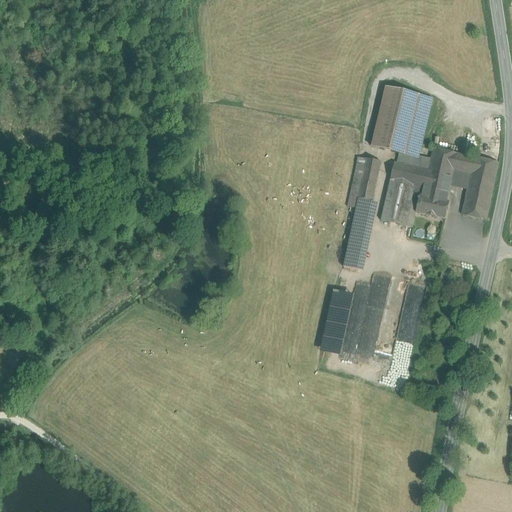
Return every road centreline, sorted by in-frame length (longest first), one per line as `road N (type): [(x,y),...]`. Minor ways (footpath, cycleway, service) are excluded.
road 1 (secondary): [(438,511),(511,150)]
road 2 (unclassified): [(144,511),(26,420),(0,416)]
road 3 (secondary): [(511,120),(495,0)]
